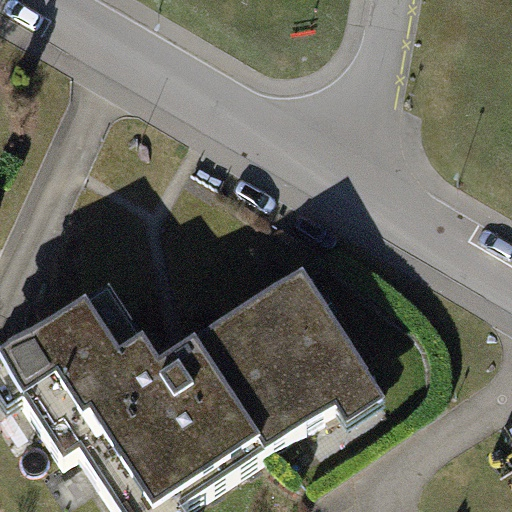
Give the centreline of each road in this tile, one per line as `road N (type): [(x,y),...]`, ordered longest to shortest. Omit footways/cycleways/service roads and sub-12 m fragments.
road 1 (residential): [(31,0),(359,193)]
road 2 (residential): [(359,193),(390,0)]
road 3 (residential): [(359,193),(511,288)]
